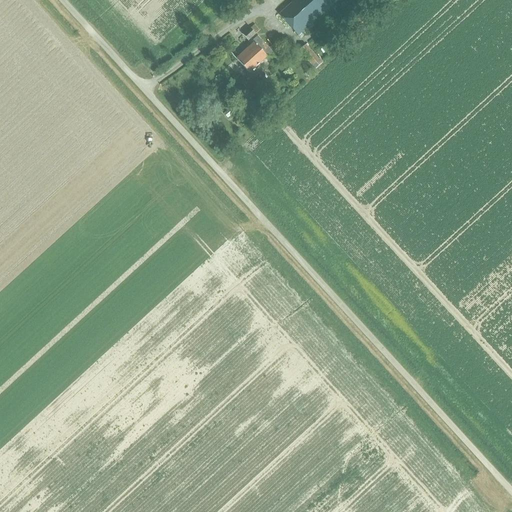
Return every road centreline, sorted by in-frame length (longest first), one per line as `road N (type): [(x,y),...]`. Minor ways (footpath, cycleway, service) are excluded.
road 1 (unclassified): [(64,0),(511,490)]
road 2 (unknown): [(149,93),(237,23),(276,3)]
